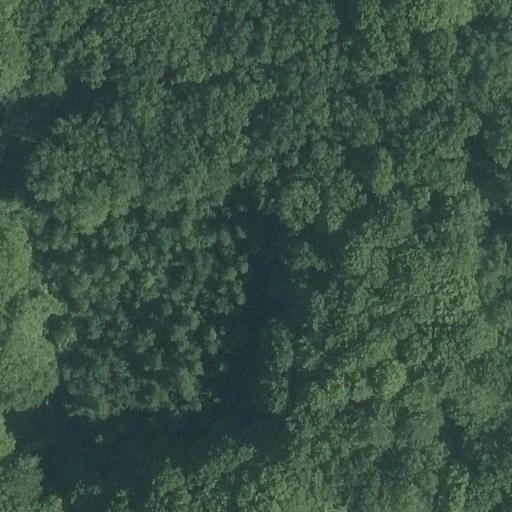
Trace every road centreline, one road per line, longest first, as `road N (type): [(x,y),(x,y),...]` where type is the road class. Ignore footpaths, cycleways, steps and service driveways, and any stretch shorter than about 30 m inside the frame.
road 1 (track): [(72,489),(511,449)]
road 2 (track): [(72,489),(7,365),(0,227)]
